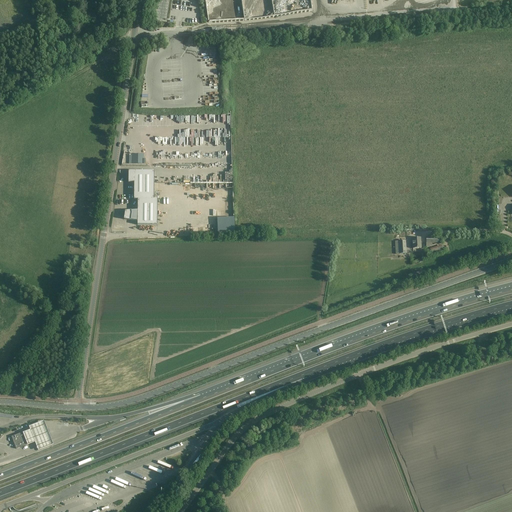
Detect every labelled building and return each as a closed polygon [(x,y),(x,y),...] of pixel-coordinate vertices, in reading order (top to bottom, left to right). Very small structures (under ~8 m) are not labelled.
[(0,0),(0,20),(28,13),(24,0),(0,0)] [(160,22),(161,19),(166,20),(169,0),(157,0),(154,21),(160,22)] [(226,144),(224,138),(218,139),(219,145),(217,146),(218,148),(217,156),(218,157),(219,158),(216,158),(216,162),(224,163),(227,162),(226,158),(226,157),(225,153),(226,144)] [(127,166),(153,171),(154,162),(128,156),(127,166)] [(154,172),(129,171),(129,183),(134,183),(134,200),(138,200),(154,200),(154,172)] [(511,188),(499,188),(500,196),(511,195),(511,188)] [(158,200),(154,200),(138,200),(138,211),(138,222),(138,225),(157,225),(158,200)] [(138,222),(138,211),(132,211),(125,212),(124,220),(131,221),(138,222)] [(229,231),(229,216),(212,217),(212,231),(229,231)] [(437,237),(426,237),(426,247),(432,247),(432,242),(437,242),(437,237)] [(413,249),(421,249),(420,238),(412,239),(413,249)] [(398,242),(398,254),(406,254),(405,241),(398,242)] [(30,432),(23,435),(27,447),(35,444),(38,452),(53,446),(44,423),(29,428),(30,432)] [(11,437),(16,449),(23,447),(22,447),(28,444),(24,435),(24,432),(11,437)]
